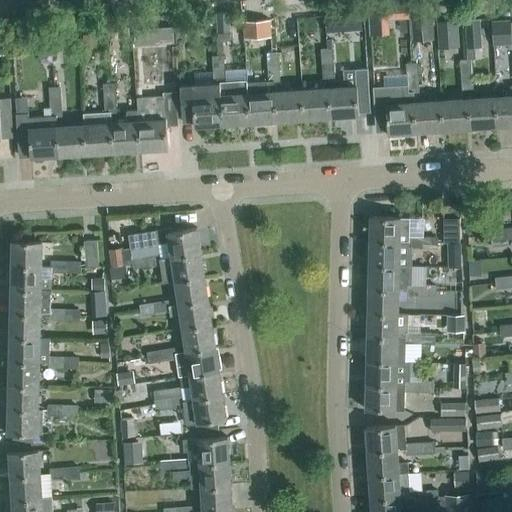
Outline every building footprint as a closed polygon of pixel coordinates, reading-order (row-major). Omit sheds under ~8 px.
[(387,19),(409,17),(407,0),(388,0),(367,1),(369,35),(388,34),(387,19)] [(216,12),(217,40),(230,39),(230,32),(231,32),(230,11),(216,12)] [(434,37),(432,15),(410,17),(412,39),(434,37)] [(361,30),(360,16),(325,18),(326,33),(361,30)] [(482,49),(480,18),(465,19),(467,50),(482,49)] [(244,37),(271,35),(270,19),(243,21),(244,37)] [(117,21),(118,38),(129,37),(129,21),(117,21)] [(439,46),(459,45),(457,21),(437,22),(439,46)] [(508,42),(507,22),(494,22),(495,42),(508,42)] [(173,26),(157,27),(159,43),(174,42),(173,26)] [(322,49),(323,63),(333,62),(332,48),(322,49)] [(267,52),(268,67),(278,66),(278,52),(267,52)] [(224,69),(223,55),(213,56),(214,70),(224,69)] [(461,59),(462,74),(472,73),(471,59),(461,59)] [(334,77),(333,62),(323,63),(324,77),(334,77)] [(407,63),(408,77),(418,77),(417,62),(407,63)] [(279,80),(278,66),(268,67),(269,73),(269,81),(274,80),(279,80)] [(370,111),(367,67),(356,68),(357,85),(329,87),(331,117),(359,115),(359,112),(370,111)] [(250,122),(247,82),(246,82),(246,80),(225,81),(224,69),(214,70),(215,83),(215,84),(220,84),(223,124),(250,122)] [(269,81),(269,73),(260,73),(261,81),(247,82),(250,122),(277,120),(275,90),(274,80),(269,81)] [(473,87),(472,73),(462,74),(463,88),(473,87)] [(419,91),(418,77),(408,77),(408,84),(409,92),(414,91),(419,91)] [(104,84),(104,98),(115,97),(114,83),(104,84)] [(223,124),(220,84),(215,84),(215,83),(180,85),(183,121),(194,120),(195,126),(223,124)] [(416,131),(414,101),(415,101),(414,91),(409,92),(408,84),(373,86),(376,131),(388,130),(389,133),(416,131)] [(511,84),(510,85),(511,95),(496,96),(498,125),(511,124),(511,84)] [(59,86),(49,87),(50,101),(60,101),(59,86)] [(331,117),(329,87),(302,89),(304,118),(331,117)] [(304,118),(302,89),(275,90),(277,120),(304,118)] [(165,118),(138,120),(140,150),(168,148),(167,126),(178,125),(176,91),(163,92),(165,118)] [(498,125),(496,96),(469,98),(471,127),(498,125)] [(10,97),(0,97),(0,137),(1,138),(0,126),(12,125),(10,97)] [(116,111),(115,97),(104,98),(105,111),(105,112),(112,112),(116,111)] [(471,127),(469,98),(441,99),(443,129),(471,127)] [(441,99),(415,101),(414,101),(416,131),(443,129),(441,99)] [(61,115),(60,101),(50,101),(51,115),(51,116),(56,115),(61,115)] [(140,150),(138,120),(138,109),(126,110),(127,121),(112,122),(111,122),(113,151),(140,150)] [(111,122),(112,122),(112,112),(105,112),(105,111),(83,113),(84,123),(86,153),(113,151),(111,122)] [(59,155),(57,125),(56,115),(51,116),(51,115),(29,117),(28,112),(16,113),(18,142),(30,141),(31,157),(59,155)] [(84,123),(57,125),(59,155),(86,153),(84,123)] [(409,236),(409,225),(410,217),(400,217),(400,216),(371,216),(370,240),(408,241),(409,236)] [(460,242),(460,218),(444,218),(444,242),(460,242)] [(197,227),(173,231),(172,227),(155,229),(158,253),(147,255),(148,265),(162,263),(162,258),(172,257),(172,256),(201,252),(197,227)] [(511,243),(511,237),(506,239),(505,228),(491,230),(492,245),(511,243)] [(423,247),(423,236),(409,236),(408,241),(408,246),(423,247)] [(437,237),(423,236),(423,247),(437,247),(437,237)] [(99,265),(97,239),(84,240),(87,267),(99,265)] [(12,240),(12,265),(42,265),(42,241),(12,240)] [(408,265),(408,246),(408,241),(370,240),(370,264),(407,265),(408,265)] [(111,266),(126,263),(123,247),(108,249),(111,266)] [(205,275),(201,252),(172,256),(172,257),(175,280),(205,275)] [(148,265),(147,255),(133,257),(134,267),(148,265)] [(66,271),(66,261),(52,260),(52,271),(66,271)] [(80,271),(80,261),(66,261),(66,271),(80,271)] [(412,265),(408,265),(407,265),(370,264),(369,288),(398,289),(407,290),(407,284),(411,284),(412,265)] [(41,277),(42,265),(12,265),(11,289),(51,289),(52,278),(41,277)] [(126,265),(111,268),(112,278),(128,276),(126,265)] [(208,299),(205,275),(175,280),(179,303),(179,304),(208,299)] [(511,286),(510,276),(496,278),(497,288),(511,286)] [(96,278),(96,290),(104,290),(104,278),(96,278)] [(422,285),(411,284),(407,284),(407,290),(407,294),(421,295),(422,285)] [(436,285),(422,285),(421,295),(435,295),(436,285)] [(368,312),(398,313),(398,289),(369,288),(368,312)] [(51,308),(51,289),(11,289),(11,313),(40,313),(40,314),(51,314),(51,308)] [(212,323),(208,299),(179,304),(179,303),(169,305),(170,310),(170,316),(181,314),(183,327),(212,323)] [(170,310),(169,305),(168,300),(154,302),(156,312),(170,310)] [(106,302),(95,302),(96,315),(107,314),(106,302)] [(156,312),(154,302),(140,304),(142,314),(156,312)] [(65,319),(65,309),(51,308),(51,314),(50,319),(65,319)] [(79,309),(65,309),(65,319),(79,319),(79,309)] [(408,313),(398,313),(368,312),(368,336),(397,337),(397,338),(406,338),(406,332),(407,332),(408,313)] [(40,337),(40,314),(40,313),(11,313),(10,336),(40,337)] [(463,331),(463,315),(449,315),(448,331),(463,331)] [(107,321),(93,322),(93,329),(107,329),(107,321)] [(216,347),(212,323),(183,327),(175,329),(176,338),(184,337),(186,351),(216,347)] [(511,334),(511,324),(501,325),(502,336),(511,334)] [(420,343),(420,333),(407,332),(406,332),(406,338),(406,342),(420,343)] [(434,333),(420,333),(420,343),(434,343),(434,333)] [(50,337),(40,337),(10,336),(10,360),(39,361),(49,362),(50,356),(50,337)] [(396,361),(397,338),(397,337),(368,336),(367,360),(396,361)] [(473,341),(474,355),(485,354),(485,341),(473,341)] [(101,343),(101,357),(110,357),(109,343),(101,343)] [(219,370),(216,347),(186,351),(176,352),(177,358),(176,358),(179,376),(180,376),(219,370)] [(177,358),(176,352),(176,348),(161,350),(163,360),(176,358),(177,358)] [(163,360),(161,350),(147,352),(149,362),(163,360)] [(64,367),(64,357),(50,356),(49,362),(49,366),(64,367)] [(78,357),(64,357),(64,367),(78,367),(78,357)] [(39,385),(39,361),(10,360),(9,384),(39,385)] [(396,375),(396,361),(367,360),(366,384),(405,385),(405,380),(405,375),(396,375)] [(455,364),(454,387),(464,387),(465,364),(455,364)] [(223,394),(219,370),(180,376),(183,395),(174,396),(173,388),(154,391),(155,399),(169,397),(170,407),(184,405),(184,400),(223,394)] [(130,372),(118,373),(119,385),(131,384),(130,372)] [(404,410),(405,390),(419,391),(419,381),(405,380),(405,385),(366,384),(366,409),(404,410)] [(433,391),(433,381),(419,381),(419,391),(433,391)] [(38,409),(39,385),(9,384),(9,408),(38,409)] [(111,402),(111,390),(97,390),(97,402),(111,402)] [(227,418),(223,394),(184,400),(184,405),(185,409),(195,408),(197,423),(227,418)] [(169,397),(155,399),(156,409),(170,407),(169,397)] [(500,411),(499,397),(475,399),(476,413),(500,411)] [(465,416),(465,401),(442,401),(441,415),(465,416)] [(62,415),(63,405),(48,404),(48,414),(62,415)] [(77,415),(77,405),(63,405),(62,415),(77,415)] [(43,409),(38,409),(9,408),(8,433),(13,433),(13,442),(49,441),(49,433),(42,433),(43,409)] [(501,427),(500,413),(477,415),(478,428),(501,427)] [(465,431),(465,418),(431,418),(431,431),(465,431)] [(133,436),(133,419),(122,420),(123,436),(133,436)] [(405,424),(395,424),(366,426),(368,451),(397,449),(406,448),(405,443),(406,443),(405,424)] [(497,432),(492,432),(476,433),(477,446),(493,445),(498,445),(497,432)] [(228,436),(198,438),(183,439),(184,451),(189,451),(189,458),(175,459),(176,470),(190,469),(190,464),(229,461),(228,436)] [(511,447),(511,437),(501,438),(502,448),(511,447)] [(41,474),(40,473),(39,449),(46,449),(46,442),(49,442),(49,441),(13,442),(13,451),(9,451),(11,476),(41,474)] [(434,441),(420,442),(420,453),(435,452),(434,441)] [(138,442),(124,442),(125,463),(139,462),(138,442)] [(420,453),(420,442),(406,443),(405,443),(406,448),(406,454),(420,453)] [(479,461),(497,459),(496,447),(478,449),(479,461)] [(398,462),(397,449),(368,451),(369,475),(408,472),(408,462),(398,462)] [(468,456),(459,456),(460,470),(469,470),(468,456)] [(231,485),(229,461),(190,464),(190,469),(176,470),(175,459),(161,460),(162,470),(173,470),(174,478),(190,476),(191,488),(201,487),(231,485)] [(79,466),(65,467),(65,477),(79,476),(79,466)] [(52,497),(51,478),(65,477),(65,467),(50,468),(51,473),(40,473),(41,474),(11,476),(13,500),(52,497)] [(470,488),(469,471),(455,472),(456,488),(470,488)] [(410,491),(408,472),(369,475),(371,499),(409,496),(409,491),(410,491)] [(488,488),(487,474),(476,474),(477,488),(488,488)] [(232,509),(231,485),(201,487),(203,511),(232,509)] [(437,489),(423,490),(424,500),(435,500),(438,499),(438,495),(437,489)] [(419,501),(424,500),(423,490),(410,491),(409,491),(409,496),(371,499),(371,511),(414,511),(414,502),(419,501)] [(470,511),(470,493),(438,495),(438,499),(435,500),(436,511),(470,511)] [(503,511),(503,496),(478,496),(478,511),(503,511)] [(53,511),(53,510),(52,497),(13,500),(13,511),(53,511)] [(113,511),(113,503),(96,503),(96,511),(113,511)]
